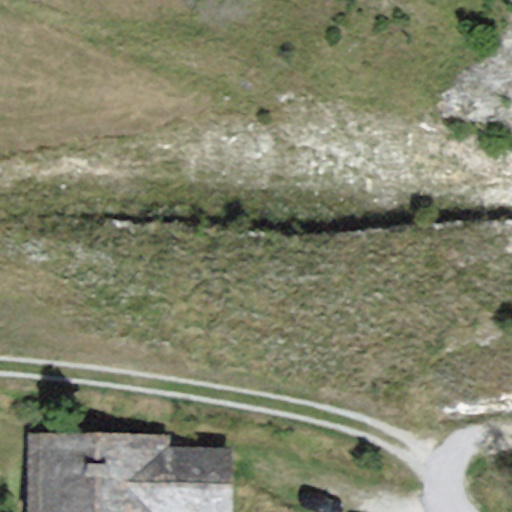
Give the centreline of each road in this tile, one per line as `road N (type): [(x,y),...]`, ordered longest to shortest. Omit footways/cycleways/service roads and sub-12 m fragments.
road 1 (track): [(0,364),(273,403),(452,460)]
road 2 (residential): [(454,511),(445,483),(458,452),(468,442),(511,438)]
